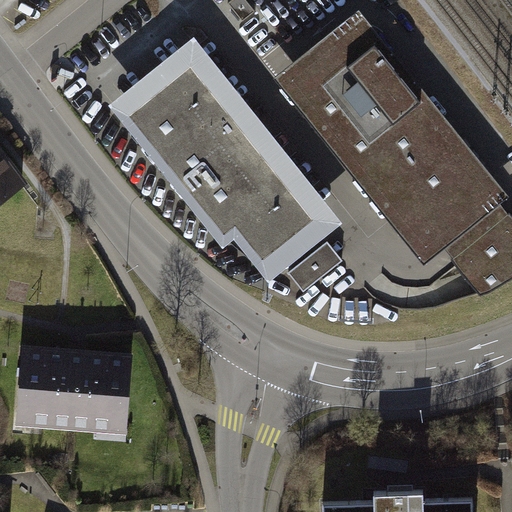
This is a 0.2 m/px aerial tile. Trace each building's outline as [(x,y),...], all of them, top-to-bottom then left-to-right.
[(359,2),(271,69),(418,262),(437,247),(473,295),(511,271),(511,220),(491,197),(502,189),(359,2)] [(339,216),(190,29),(104,98),(219,242),(231,232),(265,275),(339,216)] [(0,150),(0,211),(29,189),(0,150)] [(285,267),(299,286),(339,256),(325,237),(285,267)] [(136,357),(26,347),(19,428),(128,438),(136,357)] [(322,511),(473,511),(473,497),(423,498),(423,489),(374,490),(374,500),(323,501),(322,511)]
